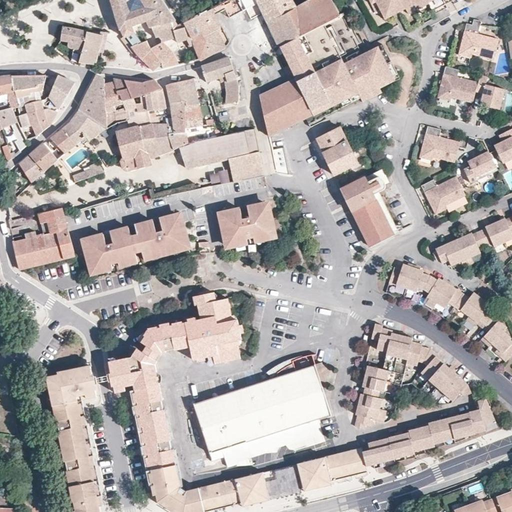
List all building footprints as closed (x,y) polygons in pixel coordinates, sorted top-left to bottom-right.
[(164,41),(176,37),(173,29),(179,26),(161,0),(110,0),(120,32),(123,37),(135,33),(133,27),(147,22),(149,28),(152,27),(156,37),(159,37),(162,41),(164,41)] [(238,0),(229,0),(219,5),(219,6),(222,12),(225,10),(229,18),(243,11),(239,2),(240,2),(238,0)] [(238,0),(240,2),(239,2),(243,11),(247,9),(241,0),(238,0)] [(241,0),(247,9),(258,4),(262,13),(284,0),(241,0)] [(297,6),(293,0),(284,0),(262,13),(267,24),(297,6)] [(331,0),(308,0),(297,6),(267,24),(278,46),(280,45),(340,16),(331,0)] [(384,21),(392,16),(390,11),(395,8),(397,13),(405,9),(422,0),(424,0),(427,4),(435,0),(446,0),(448,3),(450,6),(461,0),(367,0),(370,5),(374,3),(384,21)] [(424,0),(422,0),(405,9),(408,15),(427,5),(427,4),(424,0)] [(431,12),(448,3),(446,0),(435,0),(427,4),(427,5),(431,12)] [(219,5),(211,10),(213,16),(216,14),(221,12),(222,12),(219,6),(219,5)] [(211,10),(179,26),(173,29),(176,37),(179,50),(194,46),(199,60),(225,47),(218,33),(218,29),(218,25),(213,16),(211,10)] [(340,16),(280,45),(295,78),(313,115),(305,118),(310,128),(325,120),(324,116),(361,98),(380,88),(400,78),(382,44),(369,50),(374,59),(366,63),(361,54),(358,48),(344,21),(341,15),(340,16)] [(468,25),(465,32),(460,56),(473,59),(474,56),(495,61),(500,41),(479,36),(482,25),(482,22),(475,21),(473,26),(468,25)] [(63,34),(61,41),(69,43),(69,44),(68,46),(69,47),(69,48),(70,49),(71,50),(72,50),(73,50),(74,49),(75,49),(76,48),(76,46),(76,44),(84,46),(87,33),(64,27),(63,34)] [(103,36),(100,35),(87,33),(84,46),(99,49),(103,36)] [(61,41),(55,50),(64,58),(65,58),(68,53),(61,41)] [(137,44),(129,49),(132,54),(135,52),(136,53),(143,60),(154,71),(179,65),(171,52),(164,44),(161,44),(151,50),(146,42),(138,45),(137,44)] [(72,50),(70,62),(79,63),(84,46),(76,44),(76,46),(76,48),(75,49),(74,49),(73,50),(72,50)] [(84,46),(79,63),(79,66),(86,66),(86,64),(95,65),(96,62),(99,49),(84,46)] [(369,50),(361,54),(366,63),(374,59),(369,50)] [(228,58),(202,67),(204,76),(206,83),(225,77),(227,82),(236,79),(235,78),(229,59),(228,58)] [(460,71),(447,68),(446,68),(438,98),(452,101),(453,98),(474,103),(476,92),(479,83),(458,78),(460,71)] [(20,107),(12,76),(0,77),(0,103),(8,102),(10,110),(12,109),(20,107)] [(42,88),(46,76),(12,76),(20,107),(25,106),(42,101),(40,94),(42,88)] [(75,83),(59,76),(49,97),(59,110),(75,83)] [(104,93),(104,84),(104,79),(96,76),(90,87),(104,93)] [(480,76),(479,83),(476,92),(483,94),(481,104),(501,110),(506,90),(487,85),(488,78),(480,76)] [(260,96),(269,136),(305,118),(313,115),(295,78),(294,79),(290,81),(260,96)] [(194,79),(167,86),(170,99),(171,104),(186,102),(186,105),(186,106),(199,105),(198,103),(196,92),(194,81),(194,79)] [(227,104),(238,101),(239,87),(236,79),(227,82),(225,82),(226,88),(227,93),(227,99),(227,104)] [(164,100),(162,89),(155,80),(143,84),(114,80),(114,82),(118,96),(121,95),(126,111),(136,109),(136,105),(164,100)] [(118,96),(114,82),(104,84),(104,93),(104,100),(105,107),(105,114),(115,111),(116,114),(126,111),(121,95),(118,96)] [(85,99),(105,107),(104,100),(104,93),(90,87),(85,99)] [(381,93),(380,88),(361,98),(363,102),(381,93)] [(78,111),(107,128),(105,114),(105,107),(85,99),(78,111)] [(47,110),(45,100),(42,101),(25,106),(27,114),(44,110),(47,110)] [(166,109),(164,100),(136,105),(136,109),(137,113),(148,112),(154,110),(166,109)] [(186,102),(171,104),(171,108),(172,114),(186,113),(186,105),(186,102)] [(186,106),(186,105),(186,113),(185,130),(203,126),(203,125),(199,105),(186,106)] [(0,112),(0,123),(2,128),(12,124),(17,122),(15,117),(12,109),(10,110),(0,112)] [(137,113),(136,109),(126,111),(116,114),(115,111),(105,114),(107,128),(107,129),(117,123),(138,118),(137,113)] [(36,138),(50,125),(46,119),(44,110),(27,114),(15,117),(17,122),(27,141),(36,138)] [(90,141),(107,128),(78,111),(68,124),(62,130),(76,145),(85,137),(90,141)] [(173,150),(180,148),(189,145),(185,130),(186,113),(172,114),(174,126),(168,127),(173,150)] [(149,117),(150,125),(153,125),(157,125),(156,116),(149,117)] [(17,122),(12,124),(14,131),(13,132),(17,141),(15,142),(20,151),(21,151),(29,144),(27,141),(17,122)] [(150,157),(173,150),(168,127),(167,124),(157,125),(153,125),(150,125),(141,127),(140,126),(118,132),(124,157),(128,170),(152,164),(150,157)] [(442,130),(429,127),(420,158),(433,161),(435,158),(455,164),(460,148),(461,143),(440,137),(442,130)] [(217,138),(223,136),(220,128),(215,130),(217,138)] [(340,128),(317,139),(335,175),(358,164),(340,128)] [(233,178),(267,171),(257,142),(256,138),(254,129),(241,132),(223,136),(217,138),(194,142),(194,144),(189,145),(180,148),(186,168),(229,158),(233,178)] [(494,146),(499,156),(503,164),(504,163),(511,160),(511,159),(511,129),(504,134),(499,136),(502,142),(494,146)] [(62,130),(50,139),(65,153),(76,145),(62,130)] [(30,156),(44,172),(58,160),(44,144),(30,156)] [(3,147),(7,162),(11,158),(7,145),(3,147)] [(476,178),(496,167),(493,159),(488,151),(468,162),(471,168),(465,172),(471,184),(477,181),(476,178)] [(20,166),(31,183),(44,172),(30,156),(20,164),(20,166)] [(75,183),(104,172),(99,162),(90,166),(92,170),(72,176),(75,183)] [(210,174),(213,185),(231,180),(228,169),(210,174)] [(465,197),(466,196),(457,178),(438,187),(434,180),(422,186),(437,215),(449,209),(448,205),(465,197)] [(368,180),(343,192),(371,248),(395,236),(394,233),(376,197),(381,194),(386,192),(387,191),(387,190),(388,190),(382,179),(381,179),(380,179),(379,179),(370,184),(368,180)] [(376,197),(394,233),(399,231),(381,194),(376,197)] [(468,204),(465,197),(448,205),(449,209),(451,212),(468,204)] [(275,226),(275,223),(272,210),(270,211),(267,202),(249,206),(250,212),(243,213),(242,208),(224,212),(226,222),(225,222),(229,237),(231,245),(250,241),(250,237),(256,236),(257,239),(258,241),(276,237),(273,227),(275,226)] [(43,234),(68,228),(65,214),(63,208),(38,215),(43,234)] [(104,235),(87,239),(89,249),(85,250),(89,266),(92,264),(96,274),(113,270),(112,264),(119,262),(121,268),(138,263),(136,254),(142,251),(145,262),(192,250),(186,225),(182,225),(179,216),(161,220),(162,226),(156,227),(155,222),(136,226),(139,236),(133,238),(130,228),(112,233),(113,238),(106,240),(104,235)] [(511,218),(507,221),(506,218),(486,227),(487,230),(474,235),(472,233),(436,250),(437,252),(434,253),(437,261),(440,259),(443,265),(449,263),(451,267),(481,253),(480,250),(493,244),(495,248),(511,239),(511,218)] [(13,241),(20,270),(75,257),(68,228),(43,234),(36,236),(25,238),(13,241)] [(422,267),(410,263),(406,262),(404,268),(397,266),(392,281),(420,289),(421,285),(427,287),(433,291),(431,295),(449,305),(451,300),(463,309),(464,308),(472,315),(480,321),(483,318),(488,322),(493,326),(490,330),(487,333),(495,341),(500,346),(505,351),(501,354),(507,360),(511,355),(511,335),(506,330),(510,326),(502,318),(504,316),(491,307),(493,304),(485,297),(480,294),(477,291),(472,295),(459,285),(455,283),(445,277),(442,275),(440,277),(433,273),(425,271),(426,268),(422,267)] [(190,338),(234,319),(229,298),(218,301),(214,301),(213,294),(201,297),(204,319),(187,323),(190,338)] [(480,321),(472,315),(470,318),(478,324),(480,321)] [(480,321),(485,326),(488,322),(483,318),(480,321)] [(191,347),(194,360),(209,357),(210,365),(241,359),(238,341),(234,320),(234,319),(190,338),(191,347)] [(234,320),(238,341),(242,340),(238,320),(234,320)] [(148,330),(141,341),(149,346),(162,354),(163,353),(167,352),(166,350),(174,348),(175,350),(191,347),(190,338),(187,323),(169,326),(148,330)] [(471,385),(458,375),(452,370),(439,359),(441,356),(435,351),(425,348),(426,345),(416,343),(416,339),(409,337),(402,335),(395,334),(396,332),(385,329),(386,326),(378,324),(375,339),(382,341),(380,350),(391,352),(390,355),(411,360),(410,364),(420,366),(421,363),(426,364),(431,368),(425,375),(457,401),(464,394),(467,397),(473,394),(473,393),(471,385)] [(492,344),(495,341),(487,333),(484,336),(492,344)] [(149,346),(144,352),(157,360),(162,354),(149,346)] [(109,361),(111,373),(115,392),(126,390),(125,385),(134,383),(135,389),(160,384),(156,362),(157,360),(144,352),(137,347),(131,357),(109,361)] [(86,398),(87,398),(96,396),(93,381),(90,363),(85,364),(85,365),(57,371),(57,374),(46,376),(53,406),(78,402),(76,395),(85,393),(86,398)] [(315,365),(194,405),(212,460),(223,456),(228,466),(248,459),(248,456),(292,441),(295,450),(324,440),(318,419),(330,414),(315,365)] [(362,398),(359,411),(358,416),(360,416),(357,426),(366,428),(367,425),(374,426),(375,420),(379,421),(379,419),(384,399),(382,399),(383,392),(386,393),(391,372),(370,367),(369,373),(367,381),(365,388),(367,389),(366,395),(363,394),(362,398)] [(160,384),(135,389),(138,404),(140,413),(146,444),(147,453),(154,484),(157,499),(167,508),(178,491),(182,485),(173,448),(171,449),(169,440),(172,440),(165,409),(163,409),(161,400),(163,400),(160,384)] [(481,392),(473,393),(473,394),(476,407),(477,406),(478,411),(475,412),(477,418),(470,419),(470,420),(464,422),(462,416),(455,418),(456,424),(450,425),(444,427),(442,421),(435,423),(437,429),(430,430),(429,427),(415,430),(409,432),(409,434),(402,435),(394,437),(388,439),(389,446),(383,447),(382,441),(378,442),(379,448),(374,450),(372,444),(368,444),(370,450),(373,465),(393,460),(392,459),(413,454),(414,453),(434,448),(433,446),(474,436),(474,435),(484,432),(483,427),(495,423),(487,401),(484,402),(481,392)] [(76,395),(78,402),(82,401),(81,399),(86,398),(85,393),(76,395)] [(73,511),(100,511),(97,496),(90,465),(89,456),(82,425),(80,415),(78,402),(53,406),(56,420),(57,420),(60,430),(58,430),(64,461),(66,461),(67,470),(66,470),(73,501),(74,501),(76,510),(74,511),(73,511)] [(146,444),(140,413),(135,414),(141,445),(146,444)] [(86,424),(82,425),(89,456),(92,455),(86,424)] [(323,479),(331,477),(367,468),(366,467),(363,452),(362,449),(298,464),(300,474),(304,473),(307,487),(324,483),(323,479)] [(363,452),(366,467),(373,465),(370,450),(363,452)] [(149,484),(154,484),(147,453),(143,454),(149,484)] [(90,465),(97,496),(101,495),(95,463),(90,465)] [(332,481),(368,473),(367,468),(331,477),(332,481)] [(242,503),(243,506),(270,500),(263,472),(199,488),(204,509),(241,500),(242,503)] [(304,473),(300,474),(305,492),(332,485),(332,481),(331,477),(323,479),(324,483),(307,487),(304,473)] [(173,511),(204,511),(204,509),(199,488),(187,491),(184,495),(173,511)] [(167,508),(173,511),(184,495),(178,491),(167,508)] [(511,511),(511,492),(490,501),(494,511),(511,511)] [(204,509),(204,511),(207,511),(242,503),(241,500),(204,509)] [(494,511),(490,501),(484,503),(483,501),(468,507),(469,511),(494,511)]
